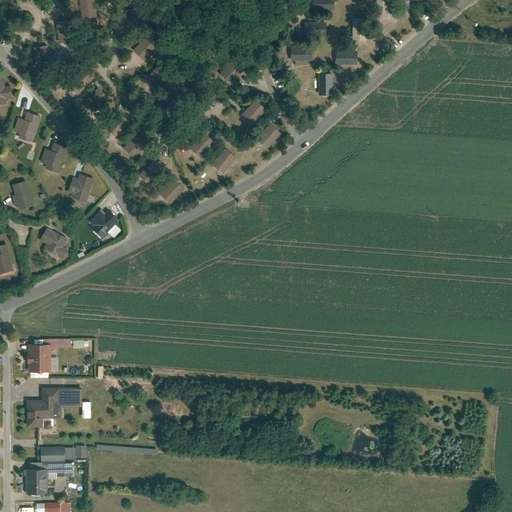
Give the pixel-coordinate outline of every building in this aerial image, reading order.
[(95,0),(78,0),(80,18),(97,17),(95,0)] [(332,0),(310,0),(311,13),(333,12),(332,0)] [(394,0),(374,0),(374,20),(395,20),(394,0)] [(148,12),(137,3),(123,18),(134,28),(148,12)] [(367,19),(350,18),(349,41),(367,41),(367,19)] [(70,20),(55,21),(56,41),(71,40),(70,20)] [(259,43),(265,26),(252,21),(246,39),(259,43)] [(325,35),(325,22),(303,23),(304,36),(325,35)] [(221,58),(235,43),(224,34),(211,49),(221,58)] [(158,45),(147,35),(133,51),(144,61),(158,45)] [(50,44),(34,45),(35,65),(51,64),(50,44)] [(289,46),(289,61),(311,62),(312,47),(289,46)] [(334,51),(334,65),(357,65),(357,51),(334,51)] [(230,83),(244,69),(233,59),(220,74),(230,83)] [(172,71),(161,62),(147,78),(158,87),(172,71)] [(199,70),(185,75),(192,94),(206,90),(199,70)] [(91,81),(80,71),(66,86),(77,96),(91,81)] [(333,74),(318,74),(317,96),(333,96),(333,74)] [(4,79),(0,78),(0,105),(6,105),(5,99),(11,99),(10,86),(5,87),(4,79)] [(108,99),(99,88),(82,103),(92,114),(108,99)] [(183,99),(172,89),(158,105),(169,114),(183,99)] [(266,110),(254,99),(240,114),(253,125),(266,110)] [(43,117),(25,111),(16,136),(33,142),(43,117)] [(130,121),(119,111),(105,127),(116,137),(130,121)] [(282,135),(269,124),(255,140),(268,151),(282,135)] [(202,157),(215,141),(203,131),(190,147),(202,157)] [(147,144),(136,134),(122,150),(133,160),(147,144)] [(58,175),(68,148),(50,142),(41,168),(58,175)] [(236,156),(224,147),(212,162),(224,171),(236,156)] [(27,160),(33,162),(36,153),(30,151),(27,160)] [(163,171),(152,162),(138,177),(149,187),(163,171)] [(87,204),(95,179),(82,175),(80,181),(75,179),(71,192),(76,193),(74,200),(87,204)] [(184,190),(173,180),(159,196),(170,205),(184,190)] [(21,182),(6,186),(12,211),(28,206),(21,182)] [(99,236),(120,216),(106,202),(86,222),(99,236)] [(55,233),(47,228),(40,240),(48,244),(45,248),(60,257),(71,239),(57,231),(55,233)] [(0,266),(0,268),(17,265),(13,244),(0,246),(0,266)] [(70,346),(70,338),(49,338),(49,343),(49,346),(70,346)] [(49,343),(28,343),(28,353),(25,353),(25,361),(28,361),(28,370),(49,370),(49,357),(49,346),(49,343)] [(58,369),(58,357),(49,357),(49,370),(58,369)] [(41,399),(26,399),(26,426),(52,426),(52,418),(61,417),(61,405),(80,405),(80,386),(41,386),(41,399)] [(85,457),(85,445),(75,445),(75,447),(75,457),(85,457)] [(64,447),(40,447),(40,459),(64,459),(64,457),(64,447)] [(64,457),(75,457),(75,447),(64,447),(64,457)] [(71,474),(71,461),(46,462),(46,467),(46,475),(71,474)] [(46,467),(25,467),(25,492),(46,492),(46,475),(46,467)] [(59,501),(44,501),(45,511),(59,511),(59,501)] [(71,501),(61,501),(60,511),(61,511),(71,511),(71,501)]
